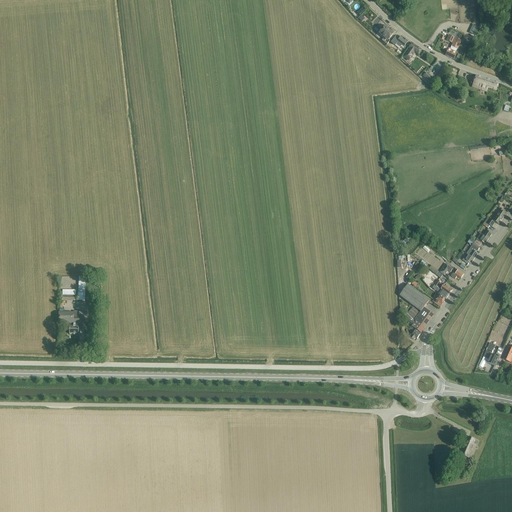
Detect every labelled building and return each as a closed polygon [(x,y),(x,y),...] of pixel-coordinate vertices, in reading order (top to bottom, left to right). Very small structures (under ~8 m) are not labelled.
[(384,27),(381,31),(379,33),(378,33),(384,38),(381,41),(386,45),(389,41),(388,40),(390,37),(393,33),(390,30),(389,31),(384,27)] [(445,55),(454,60),(456,55),(457,53),(456,52),(457,49),(457,50),(461,41),(455,38),(449,35),(446,41),(453,44),(450,49),(449,48),(447,51),(445,55)] [(396,43),(395,45),(399,48),(400,46),(401,47),(402,45),(404,46),(408,42),(401,36),(398,40),(396,43)] [(406,53),(403,58),(408,61),(411,56),(415,52),(418,54),(421,50),(411,43),(409,48),(410,48),(406,53)] [(447,70),(444,68),(443,67),(434,80),(438,83),(447,70)] [(428,81),(426,83),(428,84),(432,80),(431,79),(433,78),(427,72),(423,76),(428,81)] [(476,76),(474,81),(472,87),(487,92),(488,88),(496,91),(497,88),(498,83),(476,76)] [(505,149),(499,150),(500,157),(502,156),(501,155),(504,154),(505,156),(506,155),(506,153),(509,152),(510,152),(511,149),(511,141),(510,142),(503,144),(504,147),(505,147),(507,147),(505,149)] [(494,221),(495,222),(499,225),(506,215),(502,212),(503,210),(500,209),(498,212),(500,213),(494,221)] [(485,222),(487,223),(492,227),(495,223),(490,219),(490,220),(488,218),(485,222)] [(484,236),(488,239),(492,234),(487,231),(484,236)] [(488,239),(484,236),(481,234),(474,244),(477,246),(479,247),(482,243),(485,244),(488,239)] [(480,248),(479,247),(477,246),(474,244),(467,254),(474,259),(478,254),(475,252),(476,250),(478,251),(480,248)] [(471,264),(474,259),(467,254),(463,260),(468,264),(469,263),(471,264)] [(446,264),(440,272),(445,276),(448,272),(451,273),(453,270),(446,264)] [(432,266),(429,269),(436,275),(439,272),(432,266)] [(457,269),(452,276),(455,279),(457,276),(461,279),(464,275),(457,269)] [(439,281),(435,286),(449,296),(453,290),(449,287),(445,284),(444,286),(441,285),(442,283),(439,281)] [(412,327),(416,329),(421,333),(425,328),(425,327),(434,315),(424,308),(430,301),(426,298),(409,285),(400,296),(422,312),(415,320),(416,321),(412,327)] [(439,295),(440,296),(446,300),(449,296),(435,286),(433,288),(438,292),(439,291),(442,292),(439,295)] [(440,296),(437,300),(435,298),(434,301),(436,302),(435,303),(437,304),(441,307),(446,300),(440,296)] [(58,313),(58,318),(58,323),(73,323),(73,326),(69,326),(69,334),(79,334),(79,326),(78,326),(78,323),(84,323),(84,315),(79,315),(79,312),(73,312),(73,313),(58,313)] [(404,317),(413,325),(416,322),(407,313),(404,317)] [(412,333),(411,334),(409,337),(414,340),(416,338),(417,339),(420,335),(420,334),(421,333),(416,329),(412,333)] [(490,344),(485,355),(490,357),(495,346),(490,344)] [(499,359),(497,358),(492,355),(489,363),(495,366),(499,359)] [(469,437),(462,455),(470,458),(476,445),(473,444),(475,440),(469,437)]
